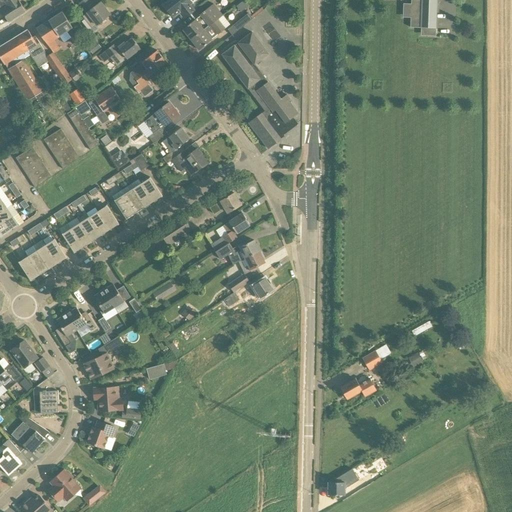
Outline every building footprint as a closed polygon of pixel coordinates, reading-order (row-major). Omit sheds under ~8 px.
[(0,0),(0,9),(9,23),(26,12),(17,0),(0,0)] [(98,27),(96,25),(110,15),(101,3),(95,7),(89,0),(84,0),(80,4),(87,13),(82,17),(84,19),(83,24),(89,32),(93,32),(97,29),(98,27)] [(172,19),(178,14),(182,20),(197,10),(191,4),(192,3),(189,0),(169,0),(162,6),(172,19)] [(237,4),(240,10),(248,6),(245,0),(237,4)] [(411,0),(410,27),(436,28),(437,0),(411,0)] [(196,21),(196,20),(183,30),(192,41),(219,20),(218,20),(223,16),(213,4),(199,15),(201,17),(196,21)] [(71,37),(77,33),(62,12),(37,29),(54,53),(60,49),(54,40),(67,32),(71,37)] [(232,36),(242,28),(253,19),(248,13),(237,22),(227,30),(232,36)] [(199,51),(212,40),(211,40),(225,29),(219,20),(192,41),(199,51)] [(270,23),(263,28),(274,42),(280,37),(270,23)] [(32,38),(28,30),(19,36),(31,55),(39,68),(48,62),(59,77),(66,72),(53,53),(48,57),(45,52),(35,36),(32,38)] [(285,136),(284,135),(298,125),(293,118),(298,114),(288,101),(290,99),(287,101),(285,97),(287,95),(281,99),(255,65),(269,54),(252,33),(222,55),(265,111),(249,123),(268,149),(285,136)] [(19,36),(0,47),(0,57),(5,65),(5,64),(28,101),(43,92),(23,60),(31,55),(19,36)] [(114,55),(121,64),(140,49),(132,39),(126,44),(125,43),(116,49),(113,45),(99,56),(104,63),(114,55)] [(95,41),(87,47),(88,48),(93,55),(101,48),(96,42),(95,41)] [(157,51),(151,55),(148,57),(142,62),(147,69),(134,78),(138,84),(134,87),(139,94),(151,85),(147,79),(167,64),(157,51)] [(69,75),(75,82),(82,77),(76,69),(69,75)] [(41,78),(46,86),(49,84),(44,76),(41,78)] [(69,94),(77,105),(85,99),(77,88),(69,94)] [(90,103),(98,115),(94,117),(100,126),(108,119),(103,112),(120,100),(112,88),(90,103)] [(87,102),(77,109),(82,116),(92,109),(87,102)] [(169,103),(150,117),(145,121),(154,133),(149,137),(154,144),(167,133),(162,127),(165,125),(165,126),(179,115),(169,103)] [(71,120),(79,115),(75,110),(67,115),(71,120)] [(245,115),(248,120),(254,115),(251,111),(245,115)] [(74,125),(82,120),(79,115),(71,120),(74,125)] [(77,130),(86,125),(82,120),(74,125),(77,130)] [(81,135),(89,130),(86,125),(77,130),(81,135)] [(173,160),(184,151),(181,146),(190,139),(181,128),(163,142),(168,148),(172,144),(176,148),(163,159),(167,164),(173,160)] [(52,135),(55,140),(64,134),(60,129),(52,135)] [(84,140),(92,135),(89,130),(81,135),(84,140)] [(64,134),(55,140),(59,144),(67,139),(64,134)] [(47,145),(55,140),(52,135),(44,140),(47,145)] [(87,145),(96,140),(92,135),(84,140),(87,145)] [(108,135),(102,139),(107,145),(113,141),(108,135)] [(67,139),(59,144),(62,149),(70,144),(67,139)] [(59,144),(55,140),(47,145),(50,150),(59,144)] [(99,145),(96,140),(87,145),(91,151),(99,145)] [(62,149),(59,144),(50,150),(54,155),(62,149)] [(70,144),(62,149),(65,154),(73,149),(70,144)] [(24,153),(27,158),(35,152),(32,147),(24,153)] [(65,154),(62,149),(54,155),(57,160),(65,154)] [(73,149),(65,154),(68,159),(76,153),(73,149)] [(184,151),(173,160),(182,171),(186,168),(192,175),(208,163),(197,149),(188,156),(184,151)] [(35,152),(27,158),(30,163),(39,157),(35,152)] [(19,163),(27,158),(24,153),(16,159),(19,163)] [(76,153),(68,159),(72,164),(80,158),(76,153)] [(68,159),(65,154),(57,160),(60,165),(68,159)] [(131,165),(129,166),(132,171),(138,167),(141,171),(149,166),(141,154),(129,162),(131,165)] [(39,157),(30,163),(34,167),(42,162),(39,157)] [(112,160),(119,169),(126,164),(122,158),(119,160),(117,157),(112,160)] [(30,163),(27,158),(19,163),(22,168),(30,163)] [(72,164),(68,159),(60,165),(63,169),(72,164)] [(42,162),(34,167),(37,172),(45,167),(42,162)] [(34,167),(30,163),(22,168),(25,173),(34,167)] [(132,171),(129,166),(123,170),(126,175),(132,171)] [(29,178),(37,172),(34,167),(25,173),(29,178)] [(37,172),(40,177),(48,172),(45,167),(37,172)] [(9,178),(5,171),(1,175),(5,181),(9,178)] [(32,183),(40,177),(37,172),(29,178),(32,183)] [(48,172),(40,177),(44,182),(52,177),(48,172)] [(112,177),(115,182),(121,178),(118,173),(112,177)] [(44,182),(40,177),(32,183),(35,188),(44,182)] [(109,186),(115,182),(112,177),(106,181),(109,186)] [(141,184),(153,202),(161,197),(162,197),(150,177),(141,184)] [(12,192),(17,189),(13,183),(8,186),(12,192)] [(132,189),(144,208),(153,202),(141,184),(132,189)] [(180,194),(181,186),(172,185),(172,193),(180,194)] [(95,188),(89,192),(92,197),(98,193),(95,188)] [(21,195),(17,189),(12,192),(16,198),(21,195)] [(123,195),(136,213),(144,208),(132,189),(123,195)] [(210,209),(215,216),(225,210),(227,213),(241,205),(235,193),(221,202),(210,209)] [(127,219),(136,213),(123,195),(115,200),(127,220),(128,219),(127,219)] [(77,200),(80,204),(86,200),(83,196),(77,200)] [(26,208),(29,206),(24,200),(20,203),(24,209),(26,208)] [(74,208),(80,204),(77,200),(71,204),(74,208)] [(31,204),(29,206),(26,208),(29,214),(32,212),(35,210),(31,204)] [(107,205),(97,211),(109,230),(118,225),(119,225),(107,205)] [(60,210),(63,215),(69,212),(66,207),(60,210)] [(7,208),(0,213),(0,226),(13,217),(7,208)] [(56,220),(63,215),(60,210),(53,215),(56,220)] [(97,211),(88,217),(101,236),(109,230),(97,211)] [(243,214),(222,226),(227,235),(211,245),(216,252),(229,244),(237,239),(235,235),(250,225),(243,214)] [(0,226),(0,236),(1,238),(0,238),(1,239),(19,226),(13,217),(0,226)] [(88,217),(80,222),(92,241),(101,236),(88,217)] [(192,232),(184,219),(160,234),(169,247),(192,232)] [(80,222),(71,228),(84,247),(92,241),(80,222)] [(36,232),(43,228),(40,223),(34,228),(36,232)] [(36,232),(34,228),(27,232),(30,236),(36,232)] [(84,247),(71,228),(62,234),(74,253),(75,253),(75,252),(84,247)] [(22,235),(16,239),(19,243),(25,240),(22,235)] [(19,243),(16,239),(10,243),(13,247),(19,243)] [(45,246),(57,264),(66,259),(67,258),(55,240),(45,246)] [(229,244),(216,252),(220,259),(221,260),(228,255),(233,265),(239,262),(260,252),(254,241),(247,244),(246,243),(233,249),(229,244)] [(49,270),(57,264),(45,246),(37,251),(49,270)] [(40,275),(49,270),(37,251),(28,257),(40,275)] [(260,252),(239,262),(245,275),(258,268),(257,267),(265,263),(260,252)] [(32,280),(40,275),(28,257),(20,262),(19,262),(31,281),(32,281),(32,280)] [(233,293),(234,293),(249,282),(243,274),(228,285),(233,293)] [(250,297),(254,303),(273,290),(265,278),(240,296),(244,301),(250,297)] [(175,290),(170,282),(153,292),(157,300),(175,290)] [(108,287),(102,291),(114,309),(126,301),(119,290),(117,291),(113,285),(109,288),(108,287)] [(102,316),(114,309),(102,291),(97,294),(98,295),(93,298),(97,304),(95,305),(102,316)] [(234,293),(233,293),(223,300),(228,307),(239,300),(234,293)] [(136,313),(142,310),(134,299),(129,302),(136,313)] [(190,322),(197,313),(188,306),(181,315),(190,322)] [(66,313),(77,331),(81,337),(91,331),(96,328),(88,314),(82,317),(77,308),(72,311),(71,310),(66,313)] [(65,347),(66,347),(70,353),(75,350),(76,341),(72,334),(77,331),(66,313),(60,316),(61,318),(57,321),(61,328),(56,331),(65,347)] [(98,321),(105,332),(111,328),(104,317),(98,321)] [(429,321),(412,331),(414,336),(432,327),(429,321)] [(105,346),(111,342),(106,334),(100,337),(105,346)] [(111,342),(105,346),(103,347),(107,354),(124,344),(119,336),(111,342)] [(11,351),(24,368),(38,358),(25,341),(11,351)] [(382,358),(392,353),(388,344),(378,349),(382,358)] [(362,359),(369,371),(383,363),(376,351),(362,359)] [(422,362),(418,353),(409,358),(413,367),(422,362)] [(114,369),(107,354),(102,356),(84,364),(91,379),(114,369)] [(35,364),(42,372),(50,366),(43,358),(35,364)] [(173,369),(178,361),(146,370),(149,380),(167,375),(166,371),(173,369)] [(0,382),(2,385),(7,381),(12,386),(20,378),(9,365),(4,369),(0,364),(0,382)] [(30,396),(34,396),(40,396),(41,414),(58,412),(58,404),(59,404),(58,391),(57,391),(48,378),(33,389),(30,392),(30,396)] [(365,397),(368,395),(376,391),(368,379),(358,385),(354,380),(340,389),(346,400),(362,391),(365,397)] [(33,388),(30,384),(25,388),(29,392),(33,388)] [(117,389),(117,387),(93,389),(94,400),(98,400),(99,412),(123,410),(122,399),(117,399),(117,396),(118,394),(118,390),(117,389)] [(30,427),(29,428),(18,440),(23,445),(23,446),(32,454),(45,440),(41,436),(47,431),(29,419),(25,423),(30,427)] [(87,442),(104,448),(108,436),(112,438),(116,428),(98,422),(95,428),(93,427),(87,442)] [(140,426),(134,422),(131,428),(137,431),(140,426)] [(411,448),(404,438),(397,443),(401,448),(404,446),(407,451),(411,448)] [(0,465),(1,467),(1,471),(2,472),(4,471),(9,476),(22,464),(16,457),(21,453),(9,440),(4,444),(7,448),(4,451),(3,457),(0,459),(0,465)] [(48,491),(58,502),(63,498),(67,502),(81,489),(72,479),(73,477),(70,473),(67,473),(64,470),(50,482),(53,486),(48,491)] [(328,495),(345,495),(345,488),(346,488),(346,485),(353,484),(354,482),(361,482),(360,474),(343,474),(342,478),(337,478),(337,482),(328,482),(328,495)] [(90,506),(107,492),(100,484),(83,497),(90,506)] [(24,511),(50,511),(52,511),(39,496),(34,500),(32,498),(21,508),(24,511)]
